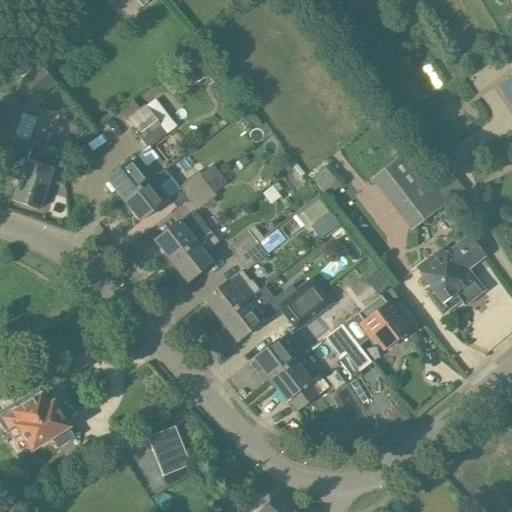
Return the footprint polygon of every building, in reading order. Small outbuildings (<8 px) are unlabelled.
[(53,82),(38,66),(6,95),(20,111),(53,82)] [(124,121),(147,150),(148,149),(176,127),(153,98),(124,121)] [(53,149),(14,136),(0,175),(0,179),(8,182),(10,178),(18,181),(11,201),(38,209),(52,170),(46,168),(53,149)] [(131,162),(107,181),(123,200),(161,171),(164,169),(166,168),(158,157),(153,161),(144,149),(130,161),(131,162)] [(446,204),(407,153),(375,178),(414,229),(446,204)] [(343,182),(328,164),(310,180),(325,197),(343,182)] [(188,200),(220,176),(212,165),(199,175),(197,172),(178,188),(188,200)] [(161,171),(123,200),(140,222),(164,203),(170,198),(160,185),(162,184),(162,179),(166,177),(161,171)] [(220,176),(188,200),(196,211),(215,196),(213,193),(226,183),(220,176)] [(313,241),(337,225),(319,197),(295,213),(313,241)] [(180,222),(179,223),(155,241),(170,261),(210,232),(203,223),(201,225),(192,213),(180,222)] [(258,245),(238,261),(245,270),(284,240),(277,230),(258,245)] [(210,232),(170,261),(187,283),(211,264),(204,254),(218,243),(210,232)] [(227,247),(238,261),(258,245),(247,232),(227,247)] [(486,257),(470,236),(420,274),(434,292),(427,297),(442,317),(461,303),(465,308),(485,293),(468,270),(486,257)] [(204,301),(219,321),(259,291),(250,280),(249,281),(241,272),(204,301)] [(287,319),(322,292),(312,279),(277,306),(287,319)] [(264,298),(259,291),(219,321),(236,343),(272,314),(264,303),(264,298)] [(331,304),(322,292),(287,319),(296,332),(331,304)] [(339,327),(357,348),(358,347),(357,346),(370,337),(371,339),(374,337),(384,350),(408,331),(387,305),(381,296),(357,315),(342,327),(342,326),(339,327)] [(344,358),(357,348),(339,327),(327,337),(344,358)] [(270,380),(307,352),(291,331),(278,341),(254,360),(255,361),(250,365),(258,375),(263,371),(270,380)] [(315,362),(307,352),(270,380),(286,402),(289,400),(297,411),(327,388),(319,377),(311,383),(302,371),(315,362)] [(327,373),(335,386),(344,380),(336,367),(327,373)] [(47,407),(37,391),(0,413),(0,422),(7,433),(17,428),(31,452),(51,440),(56,449),(74,438),(53,403),(47,407)] [(326,411),(326,443),(370,443),(370,411),(326,411)] [(161,476),(188,466),(173,426),(146,436),(161,476)] [(288,511),(272,498),(260,511),(291,511),(289,510),(288,511)] [(9,511),(4,502),(0,504),(0,511),(9,511)]
